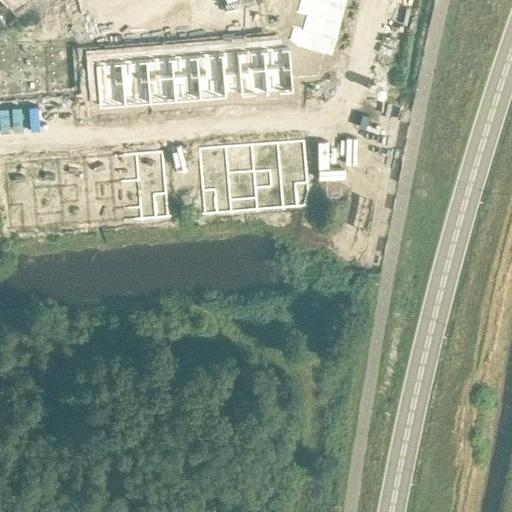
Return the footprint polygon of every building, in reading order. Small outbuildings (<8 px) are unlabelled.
[(273,0),(266,0),(265,0),(266,12),(274,11),(273,0)] [(317,0),(299,0),(296,12),(340,23),(345,7),(317,0)] [(59,5),(47,6),(48,14),(60,13),(59,5)] [(47,6),(35,7),(36,15),(48,14),(47,6)] [(27,7),(15,9),(15,16),(27,16),(27,7)] [(15,9),(3,10),(3,18),(15,16),(15,9)] [(274,11),(266,12),(267,24),(275,23),(274,11)] [(293,26),(292,27),(336,39),(340,23),(296,12),(305,15),(302,28),(293,26)] [(292,27),(289,39),(297,46),(331,56),(336,39),(292,27)] [(279,28),(267,29),(268,37),(280,36),(279,28)] [(72,45),(51,46),(54,92),(76,90),(72,45)] [(290,45),(262,48),(266,93),(294,91),(290,45)] [(51,56),(35,57),(38,93),(54,92),(51,46),(50,46),(51,56)] [(262,48),(234,50),(238,95),(266,93),(262,48)] [(18,49),(2,50),(6,96),(22,94),(18,49)] [(19,49),(18,49),(22,94),(38,93),(35,57),(20,59),(19,49)] [(234,50),(206,53),(210,97),(238,95),(234,50)] [(206,53),(178,55),(182,100),(210,97),(206,53)] [(178,55),(150,57),(154,102),(182,100),(178,55)] [(150,57),(122,60),(126,104),(154,102),(150,57)] [(122,60),(94,62),(98,107),(126,104),(122,60)] [(371,111),(363,108),(359,123),(367,125),(371,111)] [(278,141),(277,142),(283,209),(284,209),(284,207),(306,205),(306,204),(304,204),(308,190),(304,140),(278,142),(278,141)] [(277,142),(251,144),(257,211),(258,211),(258,209),(281,207),(282,209),(283,209),(277,142)] [(251,144),(225,146),(231,213),(232,213),(232,211),(256,209),(256,211),(257,211),(251,144)] [(224,146),(200,148),(202,192),(204,207),(204,212),(202,212),(202,214),(230,212),(230,213),(231,213),(225,146),(224,146)] [(137,153),(136,153),(142,220),(143,220),(143,219),(171,217),(170,215),(168,215),(163,151),(137,153)] [(136,153),(110,155),(116,222),(117,222),(117,221),(140,219),(140,220),(142,220),(136,153)] [(110,155),(84,157),(90,224),(91,224),(91,223),(115,221),(115,222),(116,222),(110,155)] [(84,157),(58,160),(64,227),(65,227),(65,225),(89,223),(89,225),(90,224),(84,157)] [(58,160),(33,162),(38,229),(39,229),(39,227),(63,225),(63,227),(64,227),(58,160)] [(31,162),(6,164),(6,165),(11,228),(9,228),(9,230),(37,228),(37,229),(38,229),(33,162),(31,162)]
